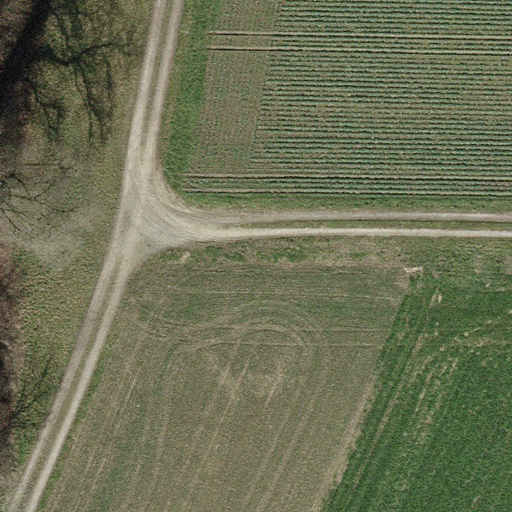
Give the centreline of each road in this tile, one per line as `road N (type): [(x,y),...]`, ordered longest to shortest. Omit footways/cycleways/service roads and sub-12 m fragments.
road 1 (track): [(16,511),(127,274),(181,0)]
road 2 (track): [(138,219),(511,228)]
